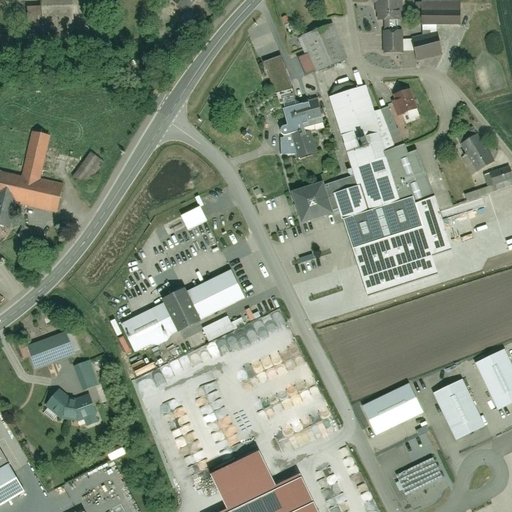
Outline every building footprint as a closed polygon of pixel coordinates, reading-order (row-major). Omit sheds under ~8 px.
[(43,0),(44,15),(76,14),(75,0),(43,0)] [(177,0),(173,6),(187,15),(196,0),(177,0)] [(377,0),(379,22),(402,21),(401,0),(377,0)] [(425,6),(424,26),(463,27),(464,12),(464,8),(464,2),(440,1),(440,7),(425,6)] [(0,5),(0,22),(36,22),(36,5),(0,5)] [(298,58),(306,77),(347,60),(332,24),(301,37),(308,53),(298,58)] [(395,54),(404,53),(416,53),(418,61),(442,55),(437,35),(417,40),(402,41),(402,33),(385,33),(385,54),(395,54)] [(264,65),(280,108),(299,101),(283,58),(264,65)] [(417,151),(400,156),(376,84),(330,99),(356,176),(329,185),(356,269),(428,245),(416,206),(434,200),(417,151)] [(393,98),(405,125),(423,117),(411,90),(393,98)] [(280,139),(281,155),(296,155),(298,158),(317,153),(311,133),(316,131),(314,125),(323,122),(316,99),(283,110),(287,126),(283,126),(283,138),(280,139)] [(452,140),(473,178),(495,166),(475,128),(452,140)] [(63,187),(41,182),(52,139),(32,134),(22,177),(0,172),(0,227),(10,230),(17,203),(57,212),(63,187)] [(91,153),(72,178),(85,188),(104,163),(91,153)] [(465,191),(469,203),(511,188),(511,171),(510,167),(487,175),(490,183),(465,191)] [(296,195),(306,223),(336,213),(326,185),(296,195)] [(185,216),(191,231),(209,223),(203,209),(185,216)] [(25,225),(19,238),(40,249),(47,236),(25,225)] [(207,328),(202,318),(247,298),(234,271),(191,291),(189,287),(165,298),(168,305),(122,326),(135,353),(180,333),(183,339),(207,328)] [(204,332),(210,344),(248,323),(243,315),(231,322),(229,319),(204,332)] [(27,346),(35,370),(79,355),(71,331),(27,346)] [(511,403),(511,361),(507,351),(478,365),(499,410),(511,403)] [(93,361),(75,368),(84,392),(101,385),(93,361)] [(486,425),(465,380),(436,394),(457,439),(486,425)] [(409,385),(364,407),(379,435),(423,413),(409,385)] [(62,390),(47,407),(63,418),(79,419),(87,419),(90,429),(100,424),(91,398),(77,399),(62,390)] [(319,511),(304,479),(282,490),(265,453),(216,476),(233,511),(232,511),(319,511)] [(0,455),(0,509),(23,496),(0,455)] [(397,477),(406,497),(443,480),(434,460),(397,477)]
